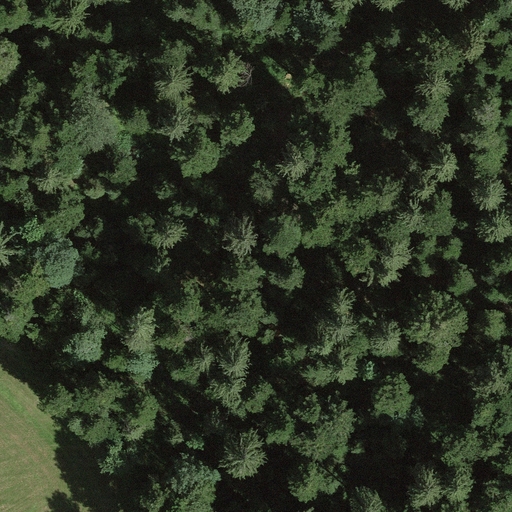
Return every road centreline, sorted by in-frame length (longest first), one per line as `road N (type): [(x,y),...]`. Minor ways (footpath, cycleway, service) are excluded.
road 1 (track): [(0,61),(143,118),(340,264)]
road 2 (track): [(340,264),(320,100),(333,70),(365,34),(413,0)]
road 3 (track): [(226,0),(237,79),(281,187),(340,264)]
road 4 (track): [(340,264),(428,363),(453,428),(459,511)]
road 5 (track): [(340,264),(511,308)]
